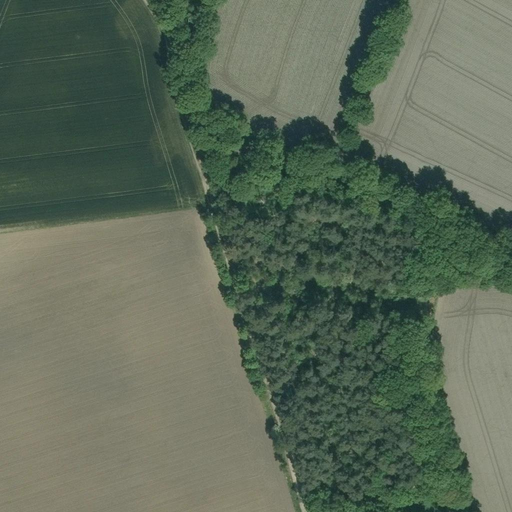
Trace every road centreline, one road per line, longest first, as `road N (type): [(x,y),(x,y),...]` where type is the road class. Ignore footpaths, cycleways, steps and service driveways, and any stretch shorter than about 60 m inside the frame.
road 1 (track): [(311,511),(156,0)]
road 2 (track): [(189,103),(307,149),(511,254)]
